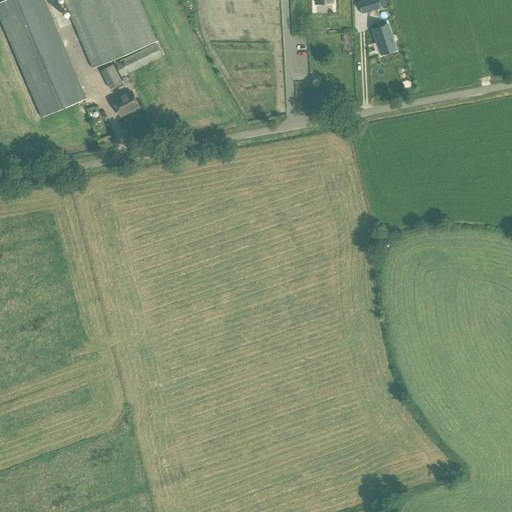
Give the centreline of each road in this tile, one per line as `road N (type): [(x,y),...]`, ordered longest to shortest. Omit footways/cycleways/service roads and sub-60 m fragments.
road 1 (unclassified): [(0,179),(511,84)]
road 2 (unknown): [(289,125),(280,0)]
